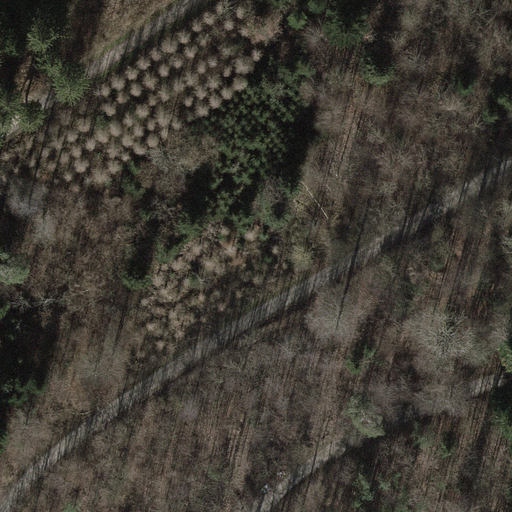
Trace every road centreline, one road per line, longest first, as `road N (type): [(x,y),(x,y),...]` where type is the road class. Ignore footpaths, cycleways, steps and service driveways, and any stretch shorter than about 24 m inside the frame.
road 1 (track): [(511,169),(159,379),(62,452),(5,511)]
road 2 (track): [(511,377),(353,440),(292,478),(260,511)]
road 3 (track): [(204,0),(0,138)]
